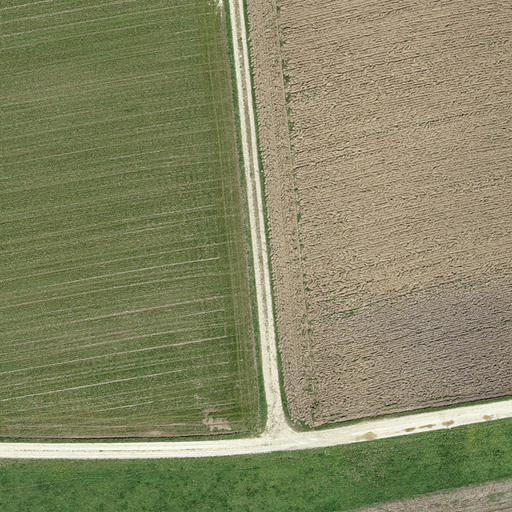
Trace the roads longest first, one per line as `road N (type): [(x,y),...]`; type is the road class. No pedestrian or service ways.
road 1 (track): [(0,447),(271,444),(511,409)]
road 2 (track): [(271,444),(231,0)]
